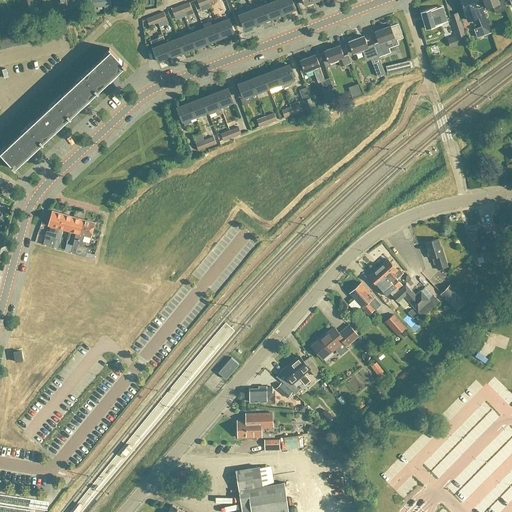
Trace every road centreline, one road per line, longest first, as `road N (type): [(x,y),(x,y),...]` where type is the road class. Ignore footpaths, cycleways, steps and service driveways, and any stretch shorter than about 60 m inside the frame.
road 1 (residential): [(124,511),(366,240),(429,208),(462,202)]
road 2 (tertiary): [(29,207),(147,93),(386,0)]
road 3 (residential): [(462,202),(402,0)]
